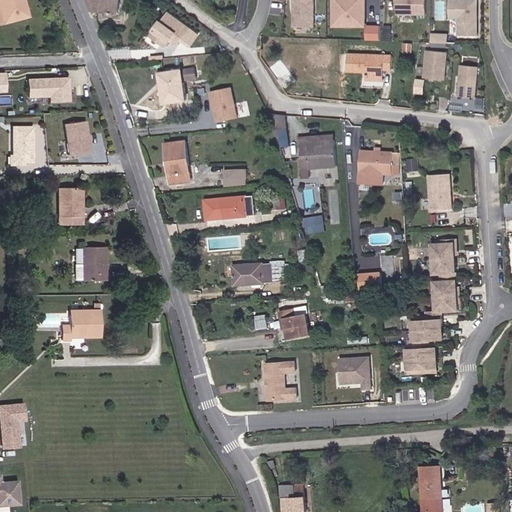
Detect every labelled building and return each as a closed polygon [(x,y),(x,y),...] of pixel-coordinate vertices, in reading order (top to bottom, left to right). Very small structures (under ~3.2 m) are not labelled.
[(19,20),(14,0),(2,0),(8,23),(19,20)] [(14,0),(19,20),(29,18),(24,0),(14,0)] [(94,0),(98,13),(127,15),(129,0),(94,0)] [(290,0),(291,24),(314,24),(314,0),(290,0)] [(365,0),(331,0),(333,27),(367,26),(365,0)] [(396,0),(396,13),(423,13),(423,0),(396,0)] [(447,0),(438,0),(439,18),(448,18),(447,0)] [(477,0),(449,0),(449,19),(457,19),(457,34),(477,34),(477,0)] [(243,21),(253,22),(254,4),(244,3),(243,21)] [(174,12),(156,34),(166,42),(170,38),(174,41),(175,42),(176,40),(180,35),(187,40),(196,30),(174,12)] [(448,42),(448,33),(434,33),(434,43),(448,42)] [(187,40),(180,35),(176,40),(183,45),(187,40)] [(446,52),(426,49),(423,76),(444,78),(446,52)] [(396,72),(397,58),(353,55),(352,72),(370,74),(370,78),(388,79),(388,71),(396,72)] [(479,65),(460,64),(458,96),(476,97),(479,65)] [(172,100),(192,97),(189,78),(201,76),(200,67),(167,72),(172,100)] [(0,83),(12,83),(12,72),(0,72),(0,83)] [(74,99),(73,75),(32,77),(33,94),(55,93),(55,99),(74,99)] [(0,91),(13,90),(12,83),(0,83),(0,91)] [(231,85),(209,90),(217,122),(239,116),(231,85)] [(281,129),(292,128),(291,115),(276,113),(281,129)] [(95,149),(90,118),(69,121),(74,151),(95,149)] [(39,158),(38,123),(18,124),(19,153),(26,152),(30,156),(31,158),(39,158)] [(327,141),(344,141),(344,132),(327,133),(327,141)] [(313,142),(327,141),(327,133),(312,133),(313,142)] [(319,169),(329,168),(327,141),(313,142),(311,142),(312,151),(306,152),(308,169),(319,169)] [(329,168),(345,168),(344,141),(327,141),(329,168)] [(178,181),(196,180),(193,142),(174,143),(178,181)] [(408,170),(402,169),(403,153),(368,150),(365,181),(390,184),(390,175),(407,177),(408,170)] [(31,158),(30,156),(26,152),(19,153),(17,153),(17,161),(31,161),(31,158)] [(429,170),(429,160),(419,160),(419,170),(429,170)] [(248,167),(225,169),(226,185),(249,184),(248,167)] [(309,179),(320,178),(319,169),(308,169),(309,179)] [(441,212),(463,211),(462,176),(440,177),(441,212)] [(88,223),(88,218),(87,188),(68,188),(69,223),(88,223)] [(205,204),(207,224),(255,221),(254,200),(205,204)] [(308,233),(326,230),(324,214),(305,217),(308,233)] [(466,314),(464,242),(450,243),(450,247),(442,248),(443,277),(451,277),(451,285),(443,286),(444,315),(434,315),(434,319),(449,319),(449,314),(466,314)] [(110,277),(110,244),(88,245),(88,262),(81,262),(81,277),(110,277)] [(233,285),(279,283),(277,263),(268,263),(268,267),(261,268),(260,265),(231,266),(233,285)] [(358,271),(358,287),(381,287),(381,271),(358,271)] [(108,334),(107,307),(90,308),(90,314),(74,314),(74,323),(65,323),(65,339),(74,338),(74,336),(108,334)] [(285,338),(310,336),(307,314),(297,315),(295,307),(276,310),(278,320),(282,319),(285,338)] [(419,320),(419,348),(412,348),(412,377),(428,377),(428,373),(443,372),(443,353),(428,353),(428,349),(435,349),(435,345),(449,344),(449,323),(434,324),(434,319),(419,320)] [(339,356),(339,383),(362,382),(362,389),(375,389),(375,356),(339,356)] [(292,401),(290,388),(280,389),(278,375),(289,373),(287,363),(258,366),(261,383),(265,385),(266,391),(261,393),(263,403),(292,401)] [(17,422),(25,421),(23,402),(0,404),(0,439),(1,449),(20,447),(17,422)] [(431,511),(451,511),(450,467),(430,467),(431,511)] [(280,511),(301,510),(299,472),(278,473),(280,511)] [(0,504),(18,503),(16,480),(0,481),(0,504)] [(511,511),(511,507),(511,502),(502,502),(502,511),(511,511)]
